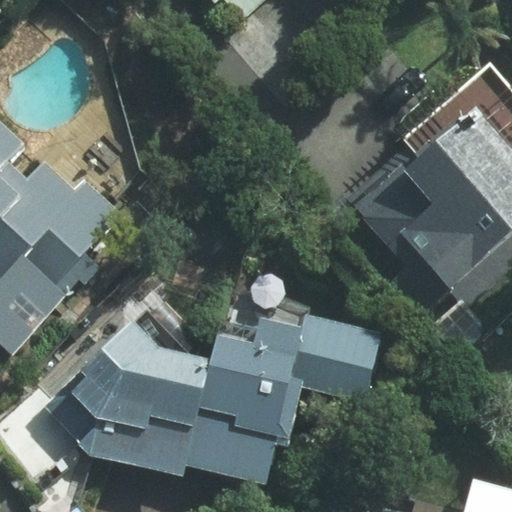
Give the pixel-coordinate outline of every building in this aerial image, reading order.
[(222,0),(232,10),(243,0),(222,0)] [(0,258),(9,267),(0,277),(0,336),(17,352),(141,218),(87,169),(80,177),(0,104),(0,258)] [(410,129),(332,199),(460,339),(511,292),(511,137),(481,104),(430,151),(410,129)] [(150,318),(53,408),(93,451),(182,473),(187,454),(277,476),(300,385),(371,402),(389,327),(310,307),(306,324),(264,313),(258,339),(221,330),(214,359),(181,351),(150,318)] [(480,511),(380,486),(373,511),(480,511)]
